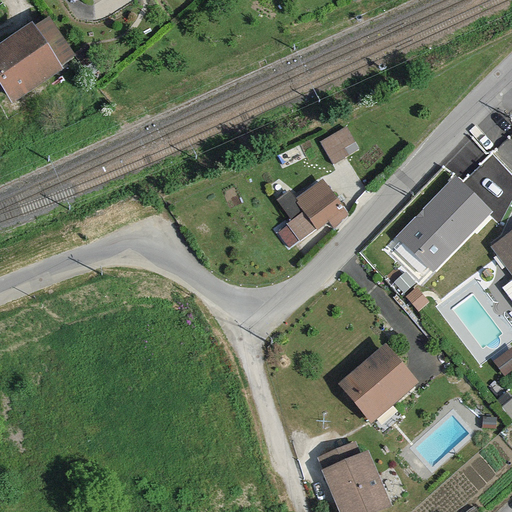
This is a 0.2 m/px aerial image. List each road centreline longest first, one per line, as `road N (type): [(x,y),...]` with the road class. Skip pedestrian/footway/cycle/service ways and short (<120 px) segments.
road 1 (residential): [(504,78),(293,295),(256,308)]
road 2 (residential): [(256,308),(226,298),(146,236),(0,291)]
road 3 (residential): [(302,511),(252,358),(256,308)]
